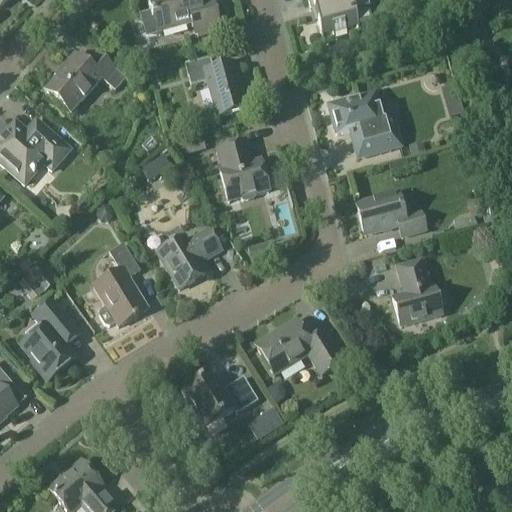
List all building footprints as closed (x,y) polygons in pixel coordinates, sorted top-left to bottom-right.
[(155,0),(147,2),(150,14),(141,17),(147,38),(191,26),(194,38),(221,30),(213,1),(201,4),(199,0),(155,0)] [(217,0),(222,21),(233,19),(228,0),(217,0)] [(306,0),(310,12),(313,11),(320,36),(371,22),(365,0),(306,0)] [(425,23),(436,20),(433,7),(421,10),(425,23)] [(124,82),(96,57),(85,69),(73,58),(60,73),(61,75),(44,94),(69,117),(100,82),(114,94),(124,82)] [(213,72),(210,60),(186,67),(192,87),(206,84),(216,120),(231,116),(230,113),(245,109),(233,66),(213,72)] [(382,124),(375,96),(328,109),(336,138),(350,134),(357,161),(399,150),(391,122),(382,124)] [(33,142),(14,125),(0,140),(0,167),(23,188),(42,167),(51,174),(69,154),(43,131),(33,142)] [(251,166),(245,145),(216,153),(222,174),(219,174),(227,205),(268,194),(260,163),(251,166)] [(164,170),(169,166),(168,159),(167,156),(166,156),(160,155),(156,159),(156,165),(158,169),(164,170)] [(404,221),(397,196),(355,208),(364,239),(399,229),(402,241),(426,234),(421,216),(404,221)] [(480,203),(467,207),(471,222),(484,219),(480,203)] [(97,211),(96,218),(100,223),(106,224),(111,220),(112,214),(109,209),(102,208),(97,211)] [(220,254),(207,233),(187,246),(183,240),(156,257),(178,293),(206,276),(200,266),(220,254)] [(118,331),(146,313),(127,281),(140,273),(124,247),(110,256),(120,273),(92,290),(106,312),(99,316),(107,329),(114,324),(118,331)] [(428,291),(420,264),(395,271),(403,298),(391,302),(399,330),(441,319),(433,290),(428,291)] [(40,269),(29,278),(43,296),(54,287),(40,269)] [(171,312),(187,324),(197,311),(181,299),(171,312)] [(48,383),(75,362),(58,341),(71,330),(50,304),(31,319),(41,331),(20,349),(48,383)] [(308,345),(295,325),(255,349),(273,378),(308,357),(322,379),(343,366),(324,335),(308,345)] [(0,424),(16,410),(15,409),(24,401),(0,373),(0,424)] [(219,397),(208,378),(180,395),(203,432),(234,413),(237,417),(257,404),(243,382),(219,397)] [(264,438),(273,432),(274,432),(269,425),(260,431),(264,438)] [(114,511),(98,493),(101,490),(80,466),(48,494),(63,511),(75,511),(80,508),(82,511),(114,511)]
